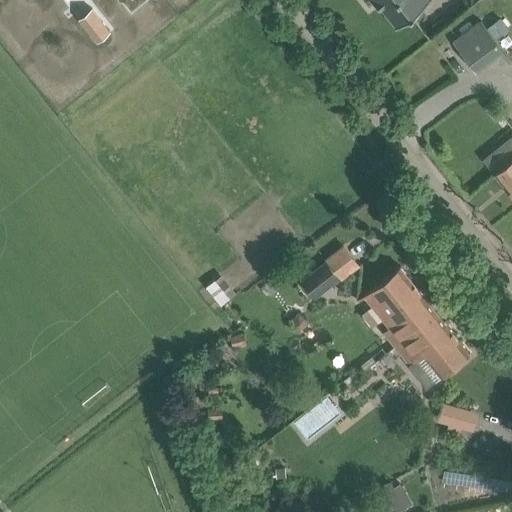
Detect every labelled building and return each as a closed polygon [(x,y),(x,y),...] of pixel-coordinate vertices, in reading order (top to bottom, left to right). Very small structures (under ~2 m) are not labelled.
[(373,0),(378,0),(398,24),(397,25),(398,26),(421,7),(415,0),(373,0)] [(110,29),(103,20),(90,30),(98,39),(110,29)] [(487,30),(495,42),(508,32),(500,20),(486,29),(487,30)] [(478,69),(501,51),(482,22),(457,42),(478,69)] [(491,100),(484,105),(494,118),(501,112),(491,100)] [(511,194),(511,158),(494,173),(511,194)] [(314,297),(340,279),(326,259),(300,277),(314,297)] [(384,331),(394,344),(410,332),(411,333),(437,312),(400,265),(384,278),(363,295),(373,307),(383,320),(389,327),(384,331)] [(222,305),(231,297),(237,292),(221,273),(206,285),(222,305)] [(470,353),(437,312),(411,333),(410,332),(394,344),(410,364),(428,387),(442,375),(455,365),(470,353)] [(442,398),(435,423),(459,430),(461,424),(473,427),(478,409),(442,398)] [(222,408),(208,408),(208,420),(223,419),(222,408)] [(277,469),(278,478),(286,477),(285,468),(277,469)] [(402,484),(387,492),(397,511),(412,503),(402,484)]
